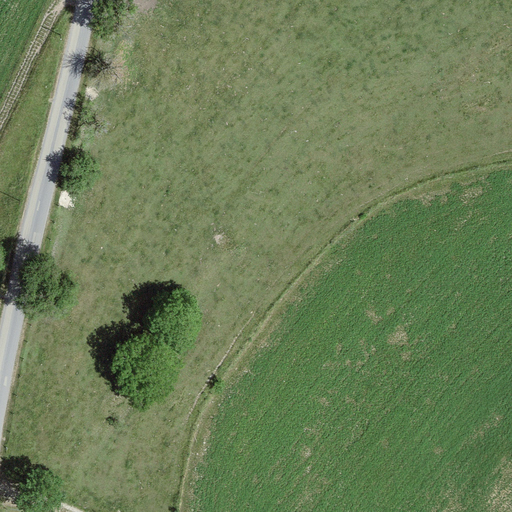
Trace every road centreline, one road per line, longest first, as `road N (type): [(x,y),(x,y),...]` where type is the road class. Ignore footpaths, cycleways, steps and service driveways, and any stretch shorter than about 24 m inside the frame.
road 1 (tertiary): [(89,0),(0,413)]
road 2 (track): [(0,138),(63,0)]
